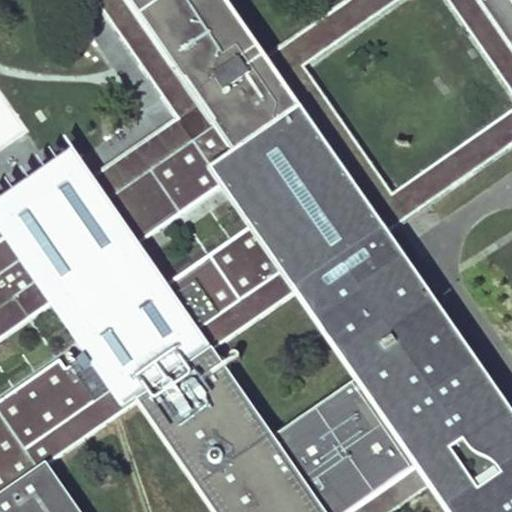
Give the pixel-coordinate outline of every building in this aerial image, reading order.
[(125,0),(96,0),(179,119),(95,180),(100,187),(109,200),(214,127),(206,115),(125,0)] [(125,0),(206,115),(214,127),(237,157),(299,105),(273,68),(267,60),(224,0),(125,0)] [(273,68),(299,105),(388,234),(511,150),(511,44),(503,31),(480,0),(351,0),(267,60),(273,68)] [(511,0),(480,0),(503,31),(511,44),(511,0)] [(447,511),(511,511),(511,413),(388,234),(299,105),(237,157),(216,170),(226,185),(253,228),(296,294),(354,379),(272,436),(324,511),(355,511),(418,469),(425,479),(431,488),(447,511)] [(140,245),(226,185),(216,170),(237,157),(214,127),(109,200),(100,187),(95,180),(80,158),(78,156),(56,171),(53,173),(10,202),(0,209),(0,230),(6,239),(13,249),(22,264),(0,279),(0,498),(46,466),(124,411),(138,401),(212,351),(296,294),(253,228),(167,285),(140,245)] [(0,279),(22,264),(13,249),(6,239),(0,243),(0,279)] [(511,239),(475,262),(507,315),(511,312),(511,239)] [(324,511),(272,436),(212,351),(138,401),(214,511),(324,511)] [(77,511),(46,466),(0,498),(0,511),(77,511)] [(395,511),(431,488),(425,479),(418,469),(355,511),(395,511)]
